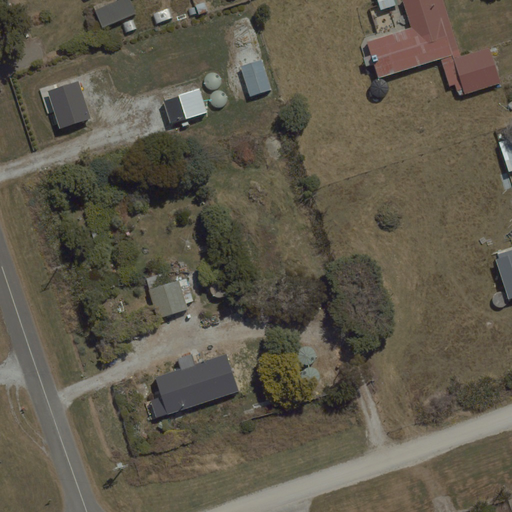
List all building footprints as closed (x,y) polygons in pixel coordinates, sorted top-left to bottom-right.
[(153,9),(149,0),(113,0),(98,6),(106,27),(153,9)] [(461,53),(446,0),(403,0),(411,26),(368,39),(379,77),(461,53)] [(397,0),(374,0),(378,12),(399,6),(397,0)] [(131,112),(117,71),(62,90),(77,131),(131,112)] [(169,90),(146,95),(156,140),(179,135),(169,90)] [(511,138),(502,141),(510,167),(511,166),(511,138)] [(511,252),(498,257),(510,298),(511,297),(511,252)] [(179,280),(147,291),(157,318),(189,306),(179,280)] [(213,346),(171,358),(185,406),(227,394),(213,346)]
